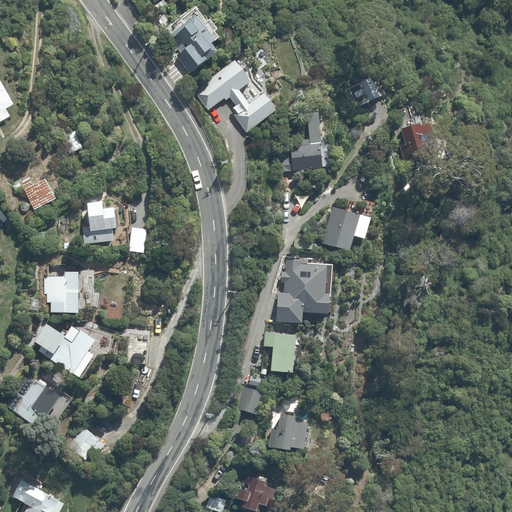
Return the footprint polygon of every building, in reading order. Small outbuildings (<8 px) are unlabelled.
[(206,19),(195,4),(170,26),(175,31),(168,37),(176,46),(168,53),(173,58),(177,54),(191,70),(218,46),(212,39),(219,33),(213,27),(216,24),(209,16),(206,19)] [(259,91),(234,56),(194,89),(208,107),(223,95),(226,98),(229,95),(234,102),(232,104),(237,110),(234,113),(248,130),(277,106),(262,88),(259,91)] [(361,81),(349,88),(354,99),(349,102),(353,109),(384,92),(373,71),(359,78),(361,81)] [(13,101),(0,78),(0,120),(11,114),(5,105),(13,101)] [(320,143),(316,108),(305,110),(308,137),(300,138),(301,142),(290,144),(290,150),(281,151),(283,168),(331,162),(328,142),(320,143)] [(420,118),(400,125),(407,147),(400,149),(403,159),(440,147),(431,117),(421,121),(420,118)] [(82,145),(74,129),(61,134),(69,151),(82,145)] [(55,196),(44,176),(32,182),(28,175),(12,184),(16,190),(22,186),(34,207),(55,196)] [(101,197),(87,198),(90,223),(82,225),(84,242),(113,238),(111,225),(117,224),(114,201),(102,203),(101,197)] [(332,205),(322,241),(350,246),(354,231),(359,233),(366,207),(347,203),(347,206),(332,205)] [(145,225),(131,225),(131,242),(145,242),(145,225)] [(312,235),(295,235),(295,246),(312,246),(312,235)] [(300,261),(286,261),(286,273),(281,273),(281,284),(285,284),(285,293),(278,293),(277,322),(301,322),(301,309),(328,310),(328,296),(330,296),(332,264),(300,264),(300,261)] [(78,269),(65,269),(65,275),(44,275),(44,294),(46,294),(46,301),(50,301),(50,311),(79,311),(79,307),(97,307),(97,292),(93,292),(93,275),(78,275),(78,269)] [(60,328),(46,320),(35,337),(41,342),(38,346),(83,376),(99,352),(109,350),(112,334),(89,331),(93,323),(88,320),(85,325),(62,325),(60,328)] [(293,330),(265,329),(264,342),(272,343),(271,366),(292,367),(293,330)] [(149,333),(129,332),(128,361),(148,362),(149,333)] [(33,379),(25,374),(5,403),(48,433),(71,396),(62,390),(61,393),(46,384),(47,382),(40,377),(38,379),(34,377),(33,379)] [(265,389),(245,384),(237,404),(256,412),(265,389)] [(279,425),(270,424),(269,443),(290,444),(290,442),(305,443),(307,419),(296,418),(297,409),(280,408),(279,425)] [(246,485),(238,483),(235,493),(243,495),(241,501),(256,505),(258,498),(269,501),(274,485),(265,482),(267,475),(250,470),(246,485)] [(58,511),(64,500),(21,478),(13,494),(29,502),(23,511),(58,511)]
